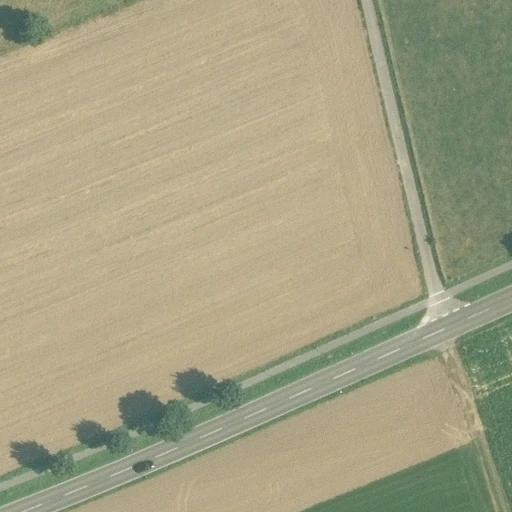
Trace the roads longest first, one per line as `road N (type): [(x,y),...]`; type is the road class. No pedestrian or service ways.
road 1 (tertiary): [(511,300),(22,511)]
road 2 (track): [(366,0),(436,301)]
road 3 (track): [(500,511),(436,301)]
